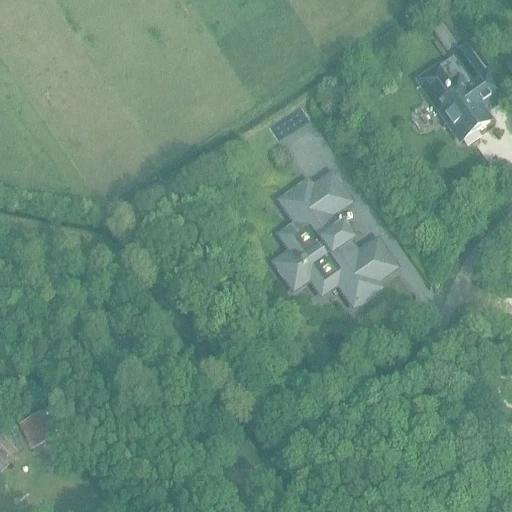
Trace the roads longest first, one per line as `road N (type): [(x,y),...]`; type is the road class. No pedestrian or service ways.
road 1 (residential): [(219,493),(415,363),(474,254),(511,224)]
road 2 (residential): [(219,493),(84,304),(0,273)]
